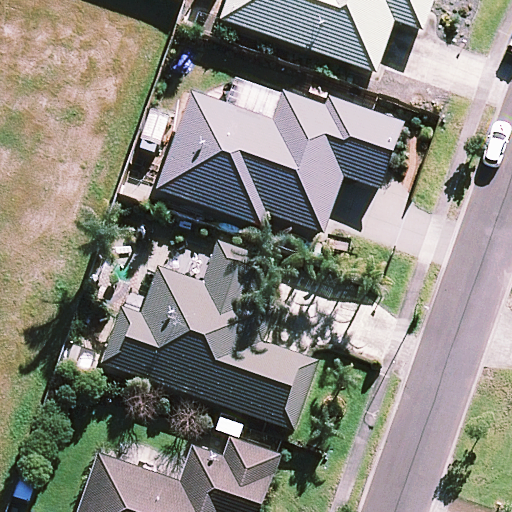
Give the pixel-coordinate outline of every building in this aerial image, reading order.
[(109,124),(147,14),(106,0),(71,0),(37,99),(109,124)] [(226,0),(217,27),(372,82),(390,31),(418,40),(432,0),(226,0)] [(264,223),(320,242),(340,184),(378,198),(401,131),(369,120),(324,105),(321,114),(278,99),(269,127),(186,99),(152,199),(260,235),(264,223)] [(0,269),(52,287),(76,217),(0,191),(0,269)] [(96,373),(290,438),(313,369),(259,350),(271,314),(253,308),(267,268),(213,249),(199,290),(152,274),(136,322),(116,315),(96,373)] [(0,413),(8,416),(32,346),(0,335),(0,413)] [(94,461),(77,511),(256,511),(265,487),(268,488),(277,463),(226,446),(219,465),(189,454),(177,489),(94,461)]
